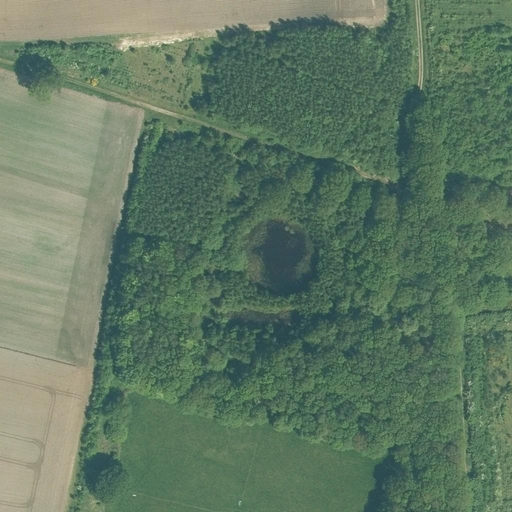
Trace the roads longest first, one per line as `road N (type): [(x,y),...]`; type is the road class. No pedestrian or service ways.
road 1 (track): [(0,61),(414,192)]
road 2 (track): [(416,0),(414,192)]
